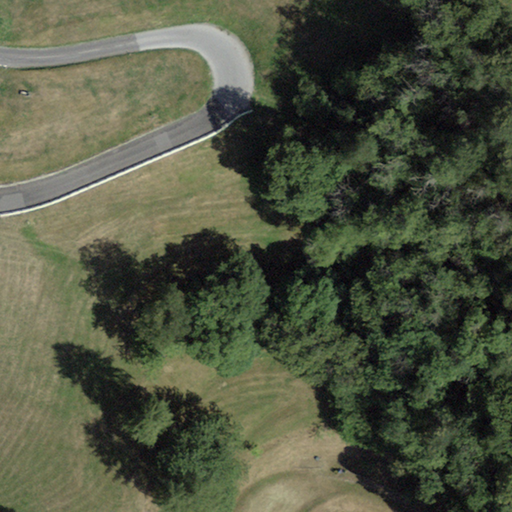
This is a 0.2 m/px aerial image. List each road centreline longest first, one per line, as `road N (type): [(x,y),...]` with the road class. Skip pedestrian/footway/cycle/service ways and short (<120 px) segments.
road 1 (tertiary): [(0,55),(47,57),(199,36),(225,51),(234,84),(227,104),(199,125),(45,192),(0,202)]
road 2 (track): [(511,307),(369,140),(270,86),(234,84)]
